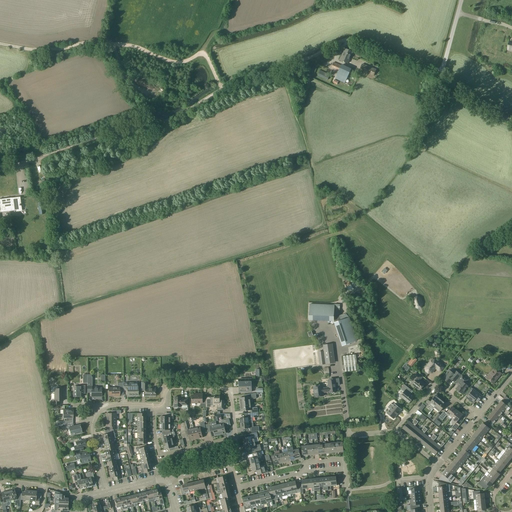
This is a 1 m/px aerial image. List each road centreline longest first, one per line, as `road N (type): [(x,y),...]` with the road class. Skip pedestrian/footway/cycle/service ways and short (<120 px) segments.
road 1 (track): [(511,120),(420,66),(338,40),(169,119),(18,163)]
road 2 (track): [(222,89),(205,54),(180,63),(111,42),(41,49),(0,43)]
road 3 (residential): [(235,437),(223,389),(170,387),(153,405)]
road 4 (residential): [(153,405),(160,454),(235,437)]
